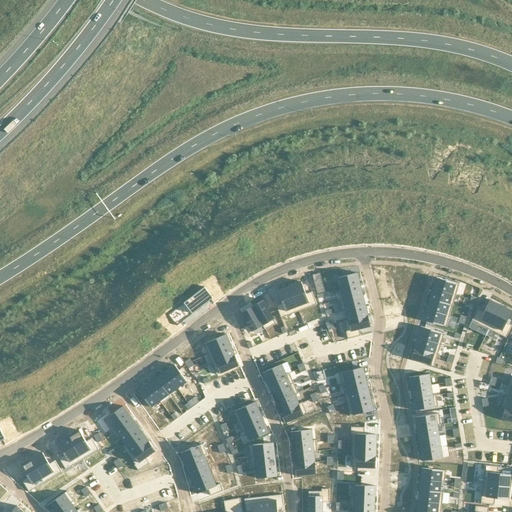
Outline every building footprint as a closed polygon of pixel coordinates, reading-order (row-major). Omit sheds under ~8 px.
[(357,272),(337,278),(340,288),(360,283),(357,272)] [(436,277),(433,288),(456,295),(459,284),(436,277)] [(301,281),(290,286),(299,311),(317,304),(312,291),(306,294),(301,281)] [(360,283),(340,288),(343,299),(363,294),(360,283)] [(205,286),(168,314),(177,325),(213,297),(205,286)] [(282,303),(276,305),(281,318),(299,311),(290,286),(278,290),(282,303)] [(433,288),(430,298),(453,305),(456,295),(433,288)] [(343,299),(339,299),(342,311),(345,310),(365,304),(363,294),(343,299)] [(430,298),(426,308),(450,316),(453,305),(430,298)] [(478,308),(472,320),(489,329),(501,305),(490,299),(484,311),(478,308)] [(263,300),(252,306),(263,325),(265,329),(277,323),(263,300)] [(365,304),(345,310),(348,319),(348,320),(368,315),(365,304)] [(511,310),(501,305),(489,329),(506,337),(511,325),(511,324),(506,322),(511,310)] [(252,306),(242,312),(252,331),(263,325),(252,306)] [(426,308),(423,319),(446,326),(450,316),(426,308)] [(348,319),(344,320),(347,331),(346,331),(348,339),(361,335),(359,329),(371,326),(368,315),(348,320),(348,319)] [(421,326),(418,337),(441,344),(444,333),(421,326)] [(226,334),(204,344),(208,354),(230,344),(226,334)] [(418,337),(415,347),(438,354),(441,344),(418,337)] [(230,344),(208,354),(213,364),(235,354),(230,344)] [(415,347),(411,358),(435,365),(438,354),(415,347)] [(235,354),(213,364),(217,374),(239,365),(235,354)] [(175,364),(166,371),(178,388),(187,381),(175,364)] [(282,364),(263,372),(267,382),(286,374),(282,364)] [(363,367),(339,373),(342,384),(346,383),(346,382),(366,377),(363,367)] [(166,371),(157,377),(169,394),(178,388),(166,371)] [(286,374),(267,382),(272,392),(294,383),(289,372),(286,374)] [(430,374),(409,377),(411,388),(431,385),(430,374)] [(157,377),(148,384),(160,400),(160,401),(162,404),(171,397),(169,394),(157,377)] [(366,377),(346,382),(346,383),(348,393),(368,388),(366,377)] [(294,383),(272,392),(276,402),(295,394),(299,393),(294,383)] [(148,384),(139,390),(146,400),(140,404),(148,414),(154,410),(152,407),(160,401),(160,400),(148,384)] [(431,385),(411,388),(412,399),(433,395),(431,385)] [(348,393),(345,393),(347,405),(371,399),(368,388),(348,393)] [(295,394),(276,402),(280,412),(299,404),(299,403),(295,394)] [(433,395),(412,399),(414,410),(438,406),(436,395),(436,394),(433,395)] [(195,396),(188,402),(192,407),(199,401),(195,396)] [(511,398),(505,396),(501,407),(505,408),(505,407),(511,409),(511,398)] [(371,399),(347,405),(350,415),(374,410),(371,399)] [(256,401),(233,411),(238,421),(260,412),(256,401)] [(299,404),(280,412),(285,423),(307,413),(302,402),(299,403),(299,404)] [(123,406),(104,420),(110,429),(130,415),(123,406)] [(484,411),(483,411),(486,427),(500,429),(500,428),(499,428),(500,425),(510,428),(511,421),(511,409),(505,407),(505,408),(502,418),(484,412),(484,411)] [(260,412),(238,421),(242,432),(246,431),(245,430),(265,422),(260,412)] [(439,413),(415,417),(417,428),(437,425),(438,425),(441,425),(441,424),(439,413)] [(130,415),(110,429),(117,438),(120,436),(119,436),(136,423),(130,415)] [(265,422),(245,430),(246,431),(250,440),(269,432),(265,422)] [(136,423),(119,436),(120,436),(125,444),(126,444),(143,432),(136,423)] [(437,425),(417,428),(419,439),(439,435),(438,425),(437,425)] [(351,427),(351,434),(352,434),(352,444),(376,445),(376,434),(364,434),(365,427),(351,427)] [(311,429),(291,431),(292,442),(313,440),(311,429)] [(79,430),(69,436),(83,459),(99,449),(92,438),(86,441),(79,430)] [(125,444),(123,446),(123,447),(129,455),(149,441),(143,432),(126,444),(125,444)] [(439,435),(419,439),(420,449),(441,446),(439,435)] [(69,436),(58,443),(65,454),(59,458),(66,469),(83,459),(69,436)] [(313,440),(292,442),(293,453),(314,451),(314,452),(318,451),(316,439),(313,440)] [(149,441),(129,455),(135,464),(134,464),(139,471),(150,463),(146,457),(156,450),(149,441)] [(273,442),(249,445),(251,456),(275,453),(273,442)] [(203,443),(181,452),(185,463),(204,455),(204,456),(208,454),(203,443)] [(352,444),(351,456),(376,456),(376,445),(352,444)] [(441,446),(420,449),(422,460),(443,457),(441,446)] [(314,451),(293,453),(295,464),(315,462),(314,452),(314,451)] [(43,452),(32,459),(46,481),(62,472),(55,460),(49,463),(43,452)] [(275,453),(251,456),(252,468),(256,467),(255,467),(276,464),(275,453)] [(204,455),(185,463),(189,473),(208,465),(204,456),(204,455)] [(351,456),(351,467),(375,468),(376,456),(351,456)] [(32,459),(21,465),(28,476),(22,480),(29,491),(46,481),(32,459)] [(315,462),(295,464),(296,475),(316,473),(315,462)] [(276,464),(255,467),(256,467),(257,478),(277,476),(276,464)] [(208,465),(189,473),(193,483),(212,475),(208,465)] [(485,465),(483,484),(509,487),(511,474),(498,473),(498,466),(485,465)] [(422,467),(420,479),(441,481),(441,482),(445,482),(445,481),(446,470),(422,467)] [(212,475),(193,483),(197,493),(208,489),(211,495),(224,490),(221,483),(216,485),(212,475)] [(420,479),(419,489),(440,492),(440,491),(441,482),(441,481),(420,479)] [(483,484),(481,503),(494,504),(495,498),(508,499),(509,487),(483,484)] [(354,495),(354,496),(375,496),(375,485),(354,485),(354,495)] [(321,491),(309,491),(308,511),(322,511),(322,502),(329,502),(329,488),(321,488),(321,491)] [(419,489),(418,500),(442,503),(444,492),(440,491),(440,492),(419,489)] [(67,491),(48,505),(52,511),(56,511),(71,502),(74,500),(67,491)] [(283,494),(264,496),(265,511),(277,511),(278,508),(284,507),(283,494)] [(350,495),(350,507),(354,507),(374,508),(375,496),(354,496),(354,495),(350,495)] [(265,511),(264,496),(244,498),(246,511),(253,511),(252,511),(265,511)] [(225,511),(243,511),(240,498),(224,501),(225,511)] [(418,500),(417,511),(426,511),(441,511),(442,503),(418,500)] [(71,502),(56,511),(75,511),(77,511),(77,510),(71,502)]
